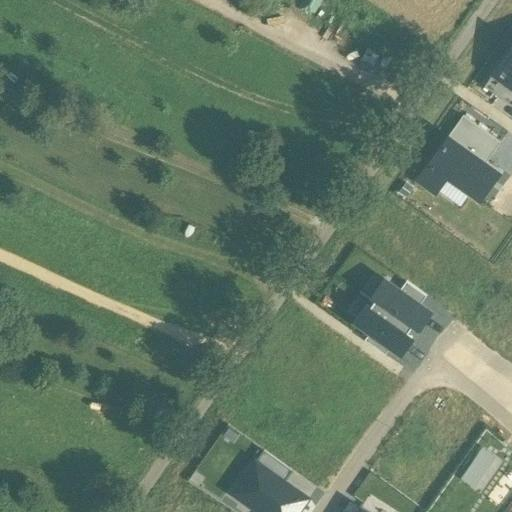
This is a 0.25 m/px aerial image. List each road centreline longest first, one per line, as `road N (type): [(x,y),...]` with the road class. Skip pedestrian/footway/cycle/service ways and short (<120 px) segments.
road 1 (track): [(129,511),(491,0)]
road 2 (track): [(330,231),(0,92)]
road 3 (track): [(417,109),(199,0)]
road 4 (residential): [(426,367),(325,511)]
